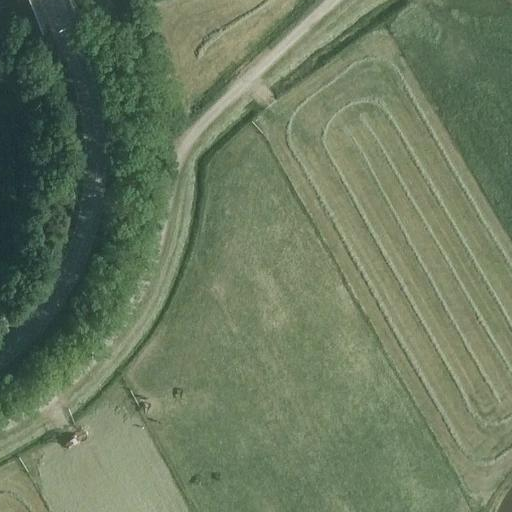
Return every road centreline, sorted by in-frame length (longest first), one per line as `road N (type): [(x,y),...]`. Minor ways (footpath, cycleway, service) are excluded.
road 1 (unclassified): [(0,428),(47,403),(124,325),(150,267),(189,133),(331,0)]
road 2 (unclassified): [(0,347),(53,292),(88,225),(97,160),(92,112),(52,0)]
